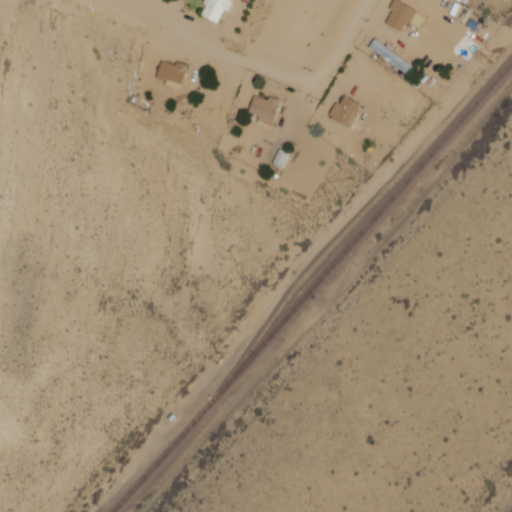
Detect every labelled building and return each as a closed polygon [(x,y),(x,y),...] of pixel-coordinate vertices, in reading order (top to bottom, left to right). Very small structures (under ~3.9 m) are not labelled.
[(199,16),(215,24),(220,12),(225,15),(231,3),(228,1),(228,0),(203,0),(201,5),(204,6),(199,16)] [(397,0),(416,12),(415,14),(422,18),(416,28),(409,23),(407,26),(404,24),(398,34),(383,24),(390,13),(386,10),(392,0),(395,2),(397,0)] [(385,44),(392,49),(389,52),(411,69),(405,76),(396,69),(394,71),(391,69),(392,67),(367,48),(373,40),(383,47),(385,44)] [(175,62),(185,65),(183,70),(185,70),(180,86),(165,81),(164,82),(153,79),(159,62),(173,66),(175,62)] [(343,96),(358,105),(353,113),(356,115),(347,129),(326,116),(334,103),(337,105),(343,96)] [(252,97),(265,101),(267,97),(277,101),(276,105),(277,106),(270,126),(255,121),(257,117),(246,113),(252,97)] [(278,150),(287,155),(279,170),(270,165),(278,150)]
